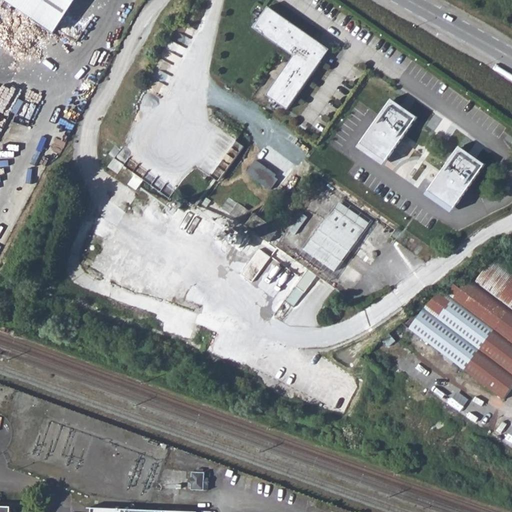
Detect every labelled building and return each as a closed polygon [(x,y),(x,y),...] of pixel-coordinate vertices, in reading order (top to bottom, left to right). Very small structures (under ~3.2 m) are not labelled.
[(10,0),(56,31),(76,0),(10,0)] [(268,7),(253,28),(294,57),(266,96),(288,110),(322,62),(317,59),(322,51),(314,46),(318,42),(268,7)] [(330,50),(318,42),(314,46),(322,51),(317,59),(322,62),(330,50)] [(392,99),(359,147),(385,164),(418,117),(392,99)] [(461,146),(427,194),(453,211),(486,163),(461,146)] [(116,158),(171,198),(178,189),(123,149),(116,158)] [(324,179),(276,246),(348,297),(395,230),(324,179)] [(237,205),(231,214),(243,223),(250,213),(237,205)] [(255,214),(247,225),(270,242),(279,231),(255,214)] [(233,241),(242,247),(248,238),(239,232),(233,241)] [(485,385),(504,399),(511,388),(511,265),(496,253),(474,282),(468,279),(461,288),(452,283),(426,307),(421,312),(419,311),(413,319),(409,329),(466,371),(485,385)] [(379,341),(386,350),(394,343),(387,335),(379,341)] [(469,393),(475,398),(485,385),(466,371),(462,376),(474,385),(469,393)] [(207,473),(193,472),(193,490),(209,490),(210,480),(207,480),(207,473)]
